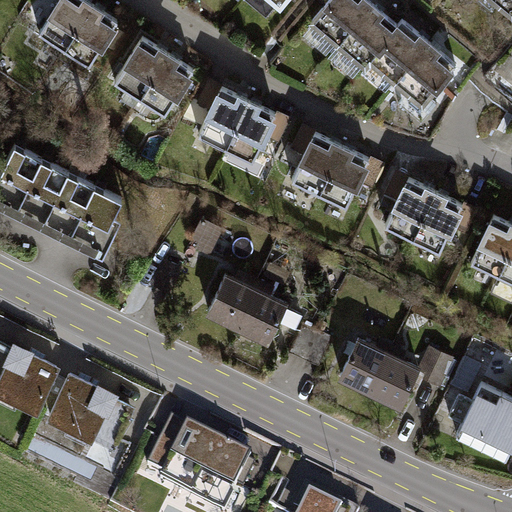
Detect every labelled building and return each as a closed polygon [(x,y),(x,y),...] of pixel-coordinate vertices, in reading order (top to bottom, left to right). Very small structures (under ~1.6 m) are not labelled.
[(55,0),(37,29),(90,65),(118,19),(101,8),(103,5),(96,0),(55,0)] [(398,22),(370,0),(323,0),(307,20),(364,67),(371,61),(423,106),(458,63),(401,17),(398,22)] [(511,0),(493,0),(511,15),(511,0)] [(139,34),(112,78),(167,112),(194,68),(178,58),(180,55),(157,41),(155,44),(139,34)] [(220,85),(196,132),(254,159),(276,113),(259,104),(260,100),(237,89),(235,93),(220,85)] [(314,131),(291,177),(348,203),(369,157),(352,149),(353,146),(330,135),(328,138),(314,131)] [(12,142),(0,166),(0,203),(101,254),(117,223),(109,219),(120,197),(12,142)] [(406,175),(384,223),(442,249),(465,204),(446,194),(448,191),(424,181),(423,184),(406,175)] [(492,212),(470,261),(511,283),(511,218),(510,218),(509,221),(492,212)] [(206,216),(195,241),(213,249),(224,224),(206,216)] [(182,267),(164,258),(153,283),(172,291),(182,267)] [(226,269),(204,313),(235,327),(259,275),(238,266),(236,273),(226,269)] [(275,283),(259,275),(235,327),(267,342),(288,298),(272,290),(275,283)] [(355,329),(332,378),(366,396),(390,345),(355,329)] [(0,339),(0,389),(35,406),(54,366),(0,339)] [(428,343),(422,359),(428,362),(422,375),(441,385),(454,356),(428,343)] [(422,359),(390,345),(366,396),(402,414),(422,375),(428,362),(422,359)] [(69,374),(50,413),(112,443),(131,404),(69,374)] [(511,394),(482,380),(454,434),(507,458),(511,448),(511,394)] [(179,417),(153,469),(194,488),(205,465),(219,471),(233,443),(179,417)] [(348,511),(309,492),(299,511),(348,511)]
